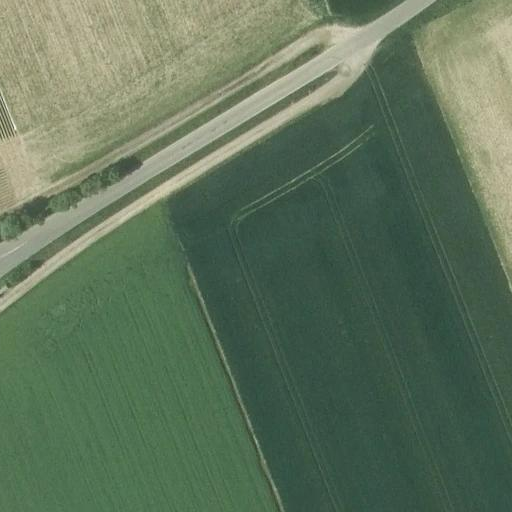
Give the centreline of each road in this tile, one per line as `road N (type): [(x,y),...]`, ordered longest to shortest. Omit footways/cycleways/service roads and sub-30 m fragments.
road 1 (track): [(0,217),(307,40),(333,34),(352,47),(359,66),(92,235),(0,307)]
road 2 (residential): [(420,0),(0,258)]
